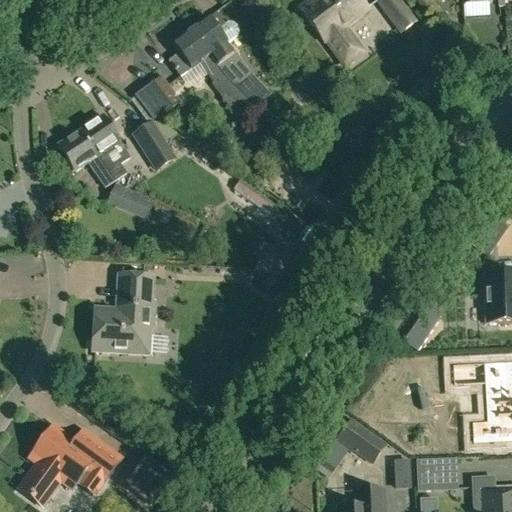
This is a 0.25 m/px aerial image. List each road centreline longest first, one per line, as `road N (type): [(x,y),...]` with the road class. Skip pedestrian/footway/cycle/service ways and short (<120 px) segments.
road 1 (tertiary): [(213,511),(511,93)]
road 2 (residential): [(0,427),(45,353),(55,317),(21,94)]
road 3 (residential): [(21,94),(181,0)]
